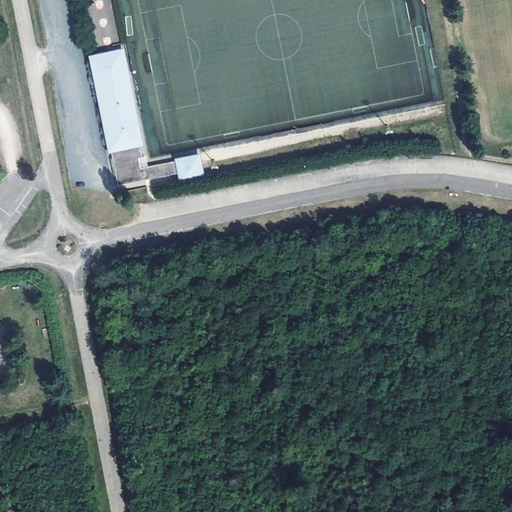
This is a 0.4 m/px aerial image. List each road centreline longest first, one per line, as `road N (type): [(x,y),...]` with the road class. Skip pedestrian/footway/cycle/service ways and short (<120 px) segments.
road 1 (unclassified): [(83,244),(373,184),(455,181),(511,191)]
road 2 (unclassified): [(70,263),(119,511)]
road 3 (unclassified): [(19,0),(63,229)]
